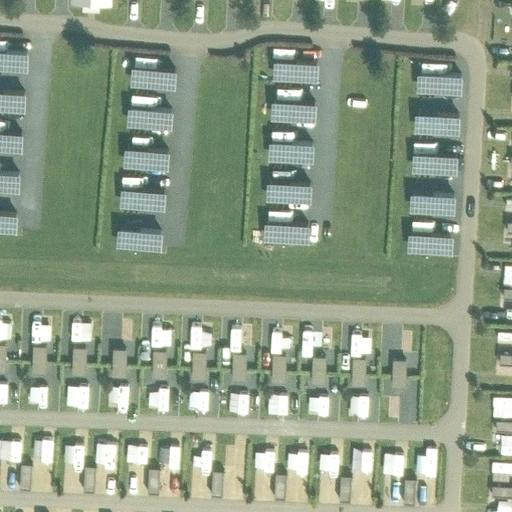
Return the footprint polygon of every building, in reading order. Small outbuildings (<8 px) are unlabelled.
[(33,48),(0,46),(0,64),(32,66),(33,48)] [(322,58),(281,56),(280,75),(321,77),(322,58)] [(180,64),(139,62),(139,81),(180,83),(180,64)] [(467,71),(426,69),(425,87),(466,89),(467,71)] [(31,88),(0,86),(0,105),(30,107),(31,88)] [(322,99),(281,97),(280,115),(321,117),(322,99)] [(511,119),(511,101),(503,102),(502,119),(511,119)] [(178,106),(137,104),(136,122),(177,124),(178,106)] [(464,111),(423,109),(423,128),(463,130),(464,111)] [(28,127),(0,126),(0,144),(27,146),(28,127)] [(319,139),(278,138),(277,156),(318,158),(319,139)] [(174,146),(133,144),(132,163),(173,165),(174,146)] [(463,151),(422,150),(421,168),(462,170),(463,151)] [(24,169),(0,167),(0,186),(23,188),(24,169)] [(316,180),(275,178),(274,197),(315,199),(316,180)] [(171,186),(130,184),(130,203),(170,205),(171,186)] [(461,191),(420,189),(419,208),(460,210),(461,191)] [(23,209),(0,208),(0,227),(22,228),(23,209)] [(314,220),(273,218),(272,236),(313,238),(314,220)] [(167,227),(126,225),(125,244),(166,246),(167,227)] [(458,232),(417,230),(416,248),(457,250),(458,232)] [(0,334),(14,335),(15,318),(0,317),(0,334)] [(145,343),(175,344),(176,320),(145,320),(145,343)] [(288,345),(288,325),(276,325),(276,345),(288,345)] [(233,346),(253,347),(254,327),(234,327),(233,346)] [(315,327),(314,348),(335,348),(336,328),(315,327)] [(388,333),(387,354),(398,354),(399,333),(388,333)] [(13,340),(0,339),(0,366),(13,367),(13,340)] [(53,342),(38,341),(38,368),(53,369),(53,342)] [(92,344),(78,344),(77,371),(92,371),(92,344)] [(134,346),(119,346),(118,373),(133,373),(134,346)] [(174,347),(159,347),(158,374),(173,374),(174,347)] [(214,349),(199,349),(199,376),(214,376),(214,349)] [(253,350),(238,349),(237,376),(252,377),(253,350)] [(294,352),(279,352),(278,379),(293,379),(294,352)] [(358,380),(358,352),(345,353),(346,380),(358,380)] [(333,353),(318,353),(318,380),(333,380),(333,353)] [(373,354),(358,354),(358,381),(373,381),(373,354)] [(414,356),(399,356),(398,383),(413,383),(414,356)] [(511,383),(511,363),(495,364),(496,384),(511,383)] [(153,385),(153,404),(173,404),(173,385),(153,385)] [(234,387),(234,409),(254,409),(254,387),(234,387)] [(294,393),(277,392),(276,411),(294,411),(294,393)] [(489,393),(487,412),(508,413),(510,394),(489,393)] [(511,417),(502,417),(502,427),(511,428),(511,417)] [(58,460),(58,434),(36,433),(35,460),(58,460)] [(0,455),(24,458),(26,439),(3,436),(0,455)] [(98,458),(118,462),(122,440),(102,436),(98,458)] [(67,438),(67,459),(88,460),(89,439),(67,438)] [(132,440),(130,461),(151,462),(153,441),(132,440)] [(183,467),(186,443),(165,440),(162,464),(183,467)] [(216,462),(216,443),(196,442),(196,461),(216,462)] [(356,442),(353,468),(377,470),(379,444),(356,442)] [(229,462),(248,464),(250,446),(231,444),(229,462)] [(312,467),(313,447),(293,446),(293,466),(312,467)] [(387,471),(407,472),(408,453),(388,452),(387,471)] [(38,461),(28,461),(27,484),(37,485),(38,461)] [(102,462),(92,462),(91,486),(101,486),(102,462)] [(165,465),(155,465),(155,489),(165,489),(165,465)] [(229,468),(219,468),(219,492),(229,492),(229,468)] [(293,470),(283,470),(283,494),(293,494),(293,470)] [(357,473),(347,473),(346,497),(357,497),(357,473)] [(422,476),(411,476),(411,500),(421,500),(422,476)] [(511,484),(498,483),(497,493),(511,494),(511,484)]
